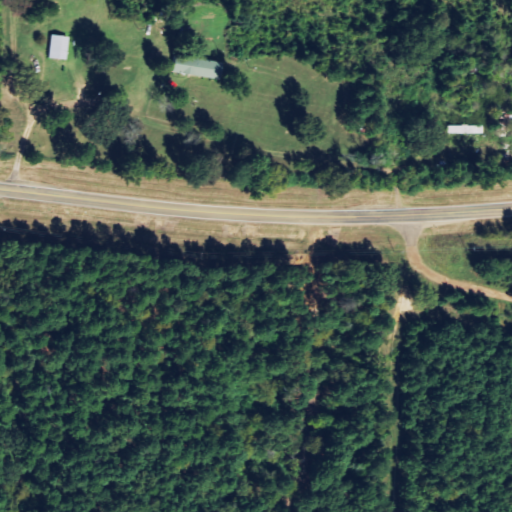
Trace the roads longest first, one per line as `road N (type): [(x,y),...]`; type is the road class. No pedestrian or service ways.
road 1 (tertiary): [(0,188),(262,215),(511,208)]
road 2 (residential): [(511,301),(422,271),(405,215)]
